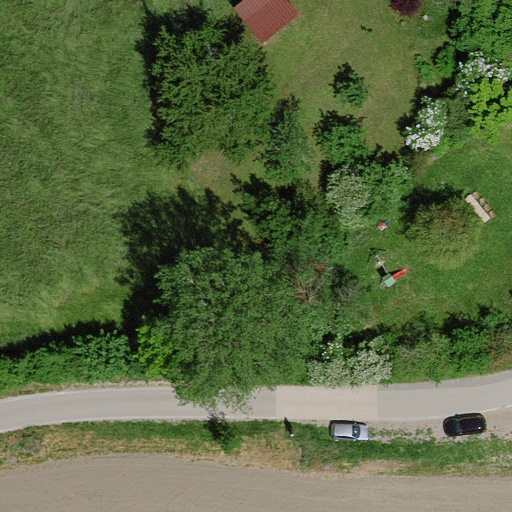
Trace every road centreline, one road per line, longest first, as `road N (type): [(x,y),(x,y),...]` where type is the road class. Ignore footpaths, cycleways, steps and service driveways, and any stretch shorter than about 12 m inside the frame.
road 1 (residential): [(511,390),(380,403),(120,403)]
road 2 (residential): [(120,403),(0,418)]
